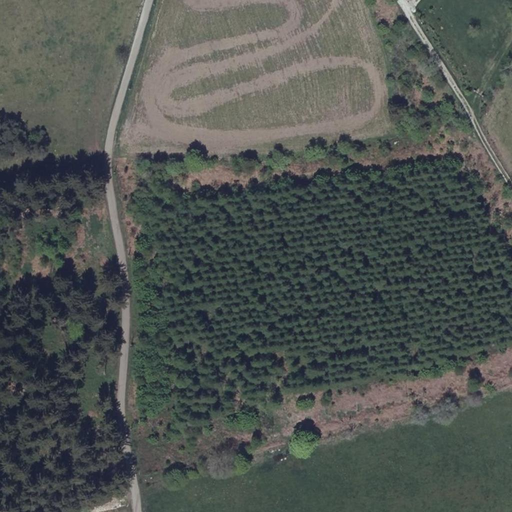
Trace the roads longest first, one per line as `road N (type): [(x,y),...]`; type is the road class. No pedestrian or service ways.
road 1 (residential): [(147,0),(108,150),(128,292),(120,415),(137,511)]
road 2 (track): [(511,179),(403,0)]
